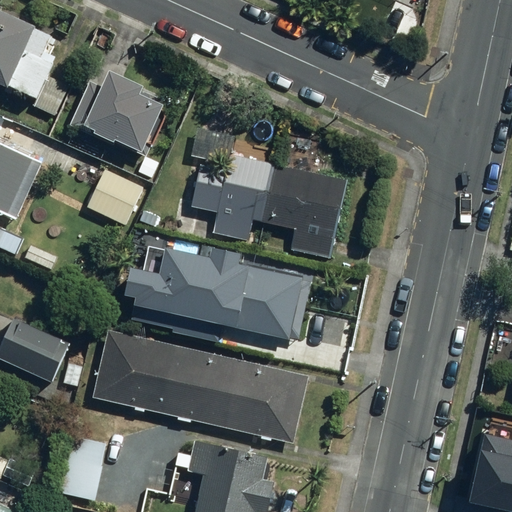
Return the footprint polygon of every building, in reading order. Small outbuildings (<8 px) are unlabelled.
[(52,37),(0,12),(0,83),(9,88),(9,86),(35,98),(33,104),(56,115),(70,85),(49,75),(58,57),(45,51),(52,37)] [(103,87),(89,81),(70,125),(114,144),(116,142),(143,154),(164,105),(142,96),(146,86),(110,71),(103,87)] [(38,160),(0,142),(0,211),(11,216),(38,160)] [(344,177),(230,154),(227,170),(198,164),(190,205),(216,211),(212,232),(248,240),(252,220),(294,229),(290,249),(328,256),(344,177)] [(142,187),(104,169),(86,206),(124,224),(142,187)] [(243,274),(227,271),(216,321),(299,339),(312,281),(245,266),(243,274)] [(157,298),(109,288),(104,314),(152,324),(157,298)] [(68,342),(12,318),(0,346),(0,361),(50,383),(68,342)] [(308,373),(108,328),(92,398),(292,443),(308,373)] [(471,498),(511,506),(511,435),(485,430),(471,498)] [(104,442),(68,434),(56,492),(94,500),(102,464),(100,464),(104,442)] [(268,454),(194,438),(187,470),(202,474),(193,511),(254,511),(255,511),(258,511),(266,511),(273,481),(263,478),(268,454)] [(0,453),(0,479),(1,480),(11,458),(0,453)]
